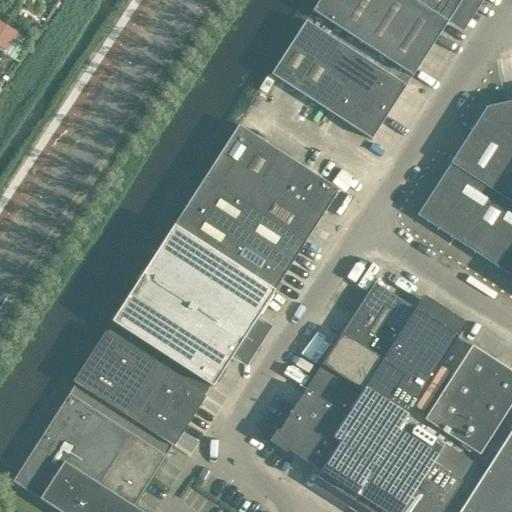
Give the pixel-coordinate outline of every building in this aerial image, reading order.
[(310,0),(307,5),(408,70),(442,16),(417,0),(310,0)] [(417,0),(442,16),(453,0),(417,0)] [(301,15),(266,69),(287,82),(321,28),(301,15)] [(0,18),(0,44),(1,45),(12,26),(0,18)] [(321,28),(287,82),(307,95),(324,68),(341,41),(321,28)] [(341,41),(324,68),(344,81),(363,94),(384,107),(401,80),(341,41)] [(324,68),(307,95),(326,108),(344,81),(324,68)] [(344,81),(326,108),(346,120),(363,94),(344,81)] [(363,94),(346,120),(366,133),(367,134),(370,129),(384,107),(363,94)] [(483,101),(413,210),(434,223),(455,237),(475,250),(511,273),(511,94),(500,97),(498,98),(483,101)] [(234,119),(199,172),(220,185),(254,132),(234,119)] [(254,132),(220,185),(240,198),(256,172),(274,145),(254,132)] [(274,145),(256,172),(276,185),(294,158),(274,145)] [(294,158),(276,185),(317,211),(331,189),(334,184),(313,171),(294,158)] [(199,172),(169,220),(269,285),(287,258),(300,237),(240,198),(220,185),(199,172)] [(256,172),(240,198),(300,237),(317,211),(276,185),(256,172)] [(169,220),(107,316),(207,381),(269,285),(169,220)] [(353,302),(337,327),(377,353),(410,303),(370,277),(353,302)] [(377,353),(359,382),(403,410),(454,331),(410,303),(377,353)] [(100,326),(67,376),(71,378),(71,379),(133,419),(167,441),(167,440),(169,441),(170,439),(201,391),(100,326)] [(337,327),(319,356),(359,382),(377,353),(337,327)] [(466,341),(420,413),(475,449),(511,390),(511,368),(467,339),(466,341)] [(317,359),(301,384),(341,410),(357,385),(359,382),(319,356),(317,359)] [(71,379),(8,476),(64,511),(144,511),(128,501),(131,496),(167,441),(133,419),(71,379)] [(352,489),(401,413),(403,410),(359,382),(357,385),(341,410),(308,461),(352,489)] [(301,384),(268,435),(308,461),(341,410),(301,384)] [(401,413),(352,489),(362,495),(387,511),(392,511),(440,438),(410,420),(401,413)] [(511,416),(450,511),(508,511),(511,508),(511,416)] [(440,438),(392,511),(433,511),(469,457),(440,438)]
